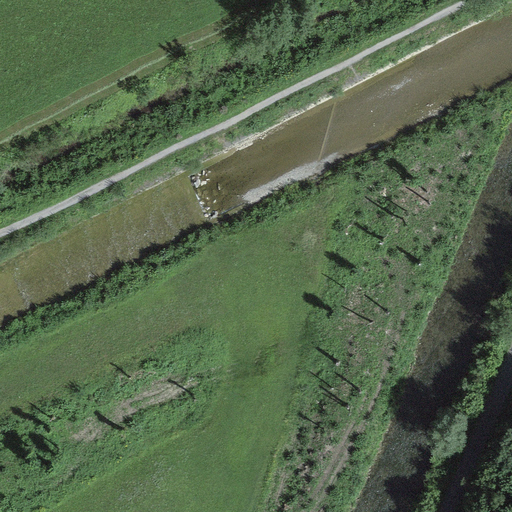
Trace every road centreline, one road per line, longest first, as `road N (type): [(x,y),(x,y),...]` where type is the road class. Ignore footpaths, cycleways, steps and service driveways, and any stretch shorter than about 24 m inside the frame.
road 1 (track): [(0,233),(464,0)]
road 2 (unclassified): [(453,511),(511,366)]
